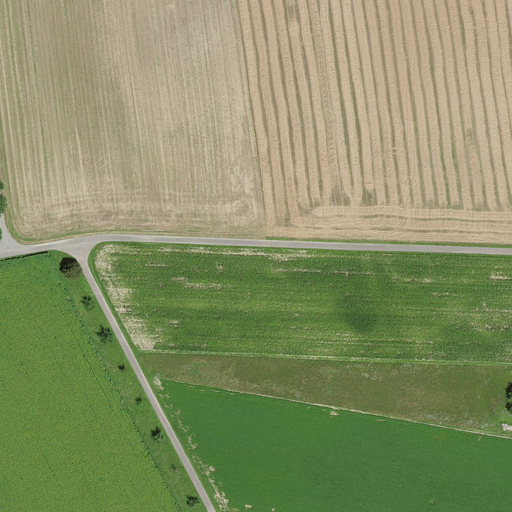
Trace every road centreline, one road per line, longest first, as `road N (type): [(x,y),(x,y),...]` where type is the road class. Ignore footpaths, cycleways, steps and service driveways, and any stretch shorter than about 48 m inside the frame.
road 1 (track): [(511,250),(119,236),(5,253)]
road 2 (track): [(76,244),(214,511)]
